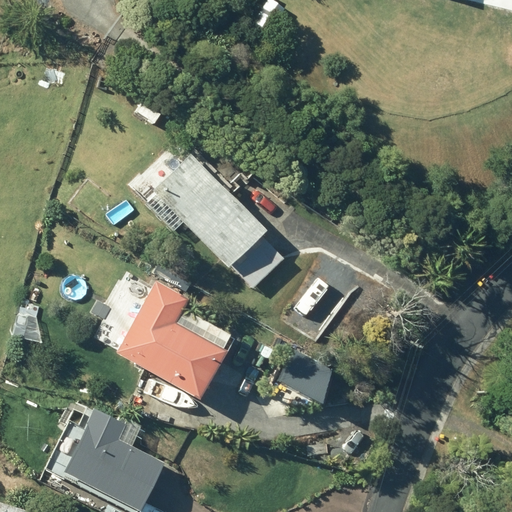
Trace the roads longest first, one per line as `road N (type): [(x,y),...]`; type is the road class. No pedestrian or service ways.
road 1 (track): [(80,0),(79,10),(474,317)]
road 2 (residential): [(389,511),(411,425),(435,371),(474,317),(511,283)]
